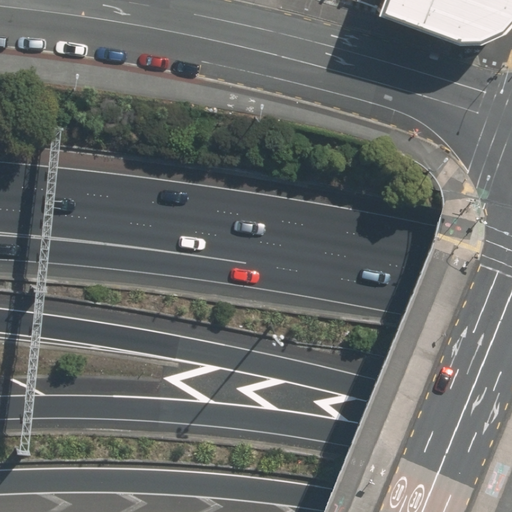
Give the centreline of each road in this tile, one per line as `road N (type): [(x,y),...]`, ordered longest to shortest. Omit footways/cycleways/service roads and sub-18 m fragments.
road 1 (residential): [(0,5),(233,45),(511,123)]
road 2 (motorway): [(0,318),(276,369),(511,433)]
road 3 (motorway): [(0,207),(269,242),(511,311)]
road 4 (motorway): [(0,408),(255,418),(360,432),(511,475)]
road 5 (motorway): [(0,246),(256,274),(511,325)]
road 6 (motorway): [(415,511),(197,480),(0,479)]
road 7 (secondary): [(511,298),(428,511)]
